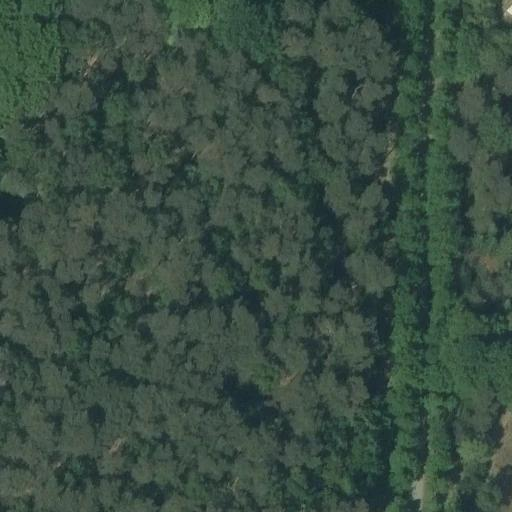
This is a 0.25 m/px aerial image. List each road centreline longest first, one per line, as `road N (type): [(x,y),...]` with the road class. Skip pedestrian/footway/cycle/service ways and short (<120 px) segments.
road 1 (track): [(381,511),(382,352),(328,199),(321,0)]
road 2 (unclassified): [(412,511),(424,0)]
